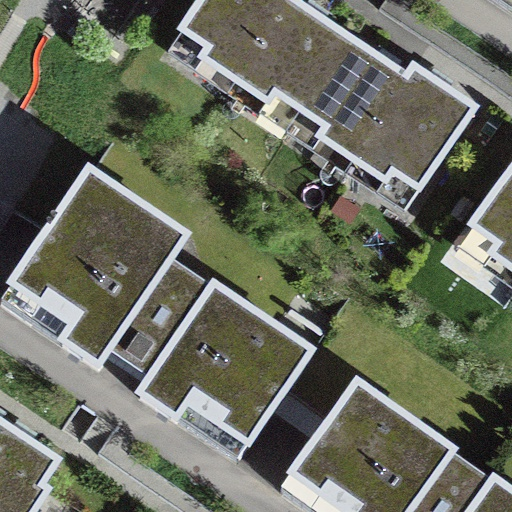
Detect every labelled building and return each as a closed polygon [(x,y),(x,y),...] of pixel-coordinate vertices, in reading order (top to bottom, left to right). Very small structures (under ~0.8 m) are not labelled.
[(205,0),(176,42),(239,85),(290,11),(297,0),(205,0)] [(239,85),(293,122),(344,48),(290,11),(239,85)] [(293,122),(357,167),(409,92),(344,48),(293,122)] [(419,77),(409,92),(357,167),(422,211),(484,122),(419,77)] [(219,292),(203,315),(170,292),(197,255),(88,180),(0,304),(0,310),(35,335),(44,323),(72,343),(58,362),(102,393),(147,328),(180,351),(135,414),(179,445),(190,429),(251,472),(325,366),(219,292)] [(511,181),(467,242),(511,274),(511,181)] [(511,511),(511,502),(495,491),(479,511),(478,511),(448,490),(464,468),(354,389),(280,492),(308,511),(511,511)] [(39,511),(67,470),(3,429),(0,434),(0,511),(39,511)]
